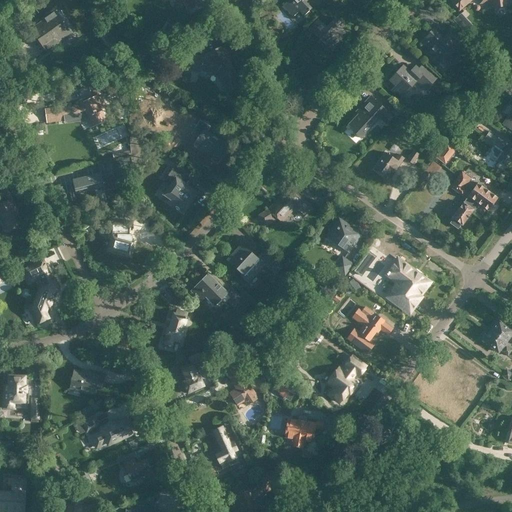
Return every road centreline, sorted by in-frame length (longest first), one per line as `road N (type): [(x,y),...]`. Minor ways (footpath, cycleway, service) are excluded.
road 1 (residential): [(300,511),(476,279)]
road 2 (residential): [(114,314),(294,127)]
road 3 (residential): [(114,314),(97,299),(0,85)]
road 4 (residential): [(476,279),(303,156),(294,127)]
road 5 (residential): [(206,511),(114,314)]
road 6 (residential): [(294,127),(423,0)]
